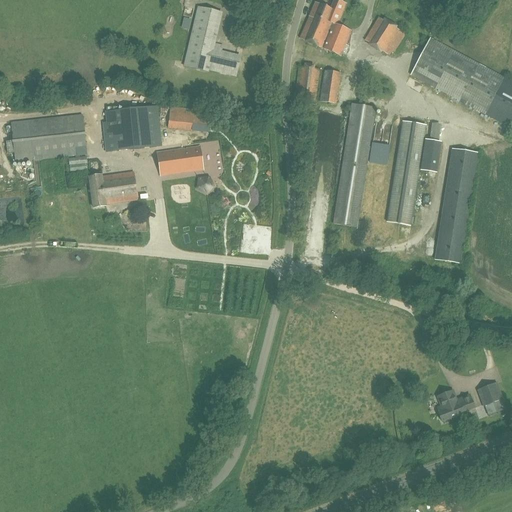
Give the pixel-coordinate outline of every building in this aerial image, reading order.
[(315,3),(300,39),(317,46),(326,26),(330,27),(340,33),(342,28),(336,25),(346,4),(337,0),(334,0),(330,9),(315,3)] [(208,71),(208,69),(214,44),(222,13),(198,7),(184,66),(208,71)] [(393,27),(378,18),(365,41),(380,50),(393,27)] [(330,27),(326,26),(317,46),(341,57),(351,31),(342,28),(340,33),(330,27)] [(430,39),(411,75),(486,115),(505,79),(430,39)] [(222,46),(214,44),(208,69),(236,76),(241,57),(221,52),(222,46)] [(319,70),(299,67),(295,98),(315,101),(319,70)] [(336,104),(341,73),(324,70),(319,102),(336,104)] [(511,82),(505,79),(486,115),(511,128),(511,82)] [(374,107),(351,104),(333,224),(356,227),(374,107)] [(106,152),(161,146),(157,107),(106,113),(107,123),(103,124),(106,152)] [(186,109),(170,107),(168,127),(192,130),(194,116),(195,113),(185,112),(186,109)] [(82,115),(11,122),(15,162),(87,154),(82,115)] [(210,118),(194,116),(192,130),(208,132),(210,118)] [(425,126),(402,122),(387,222),(410,225),(425,126)] [(378,125),(378,148),(394,148),(394,125),(378,125)] [(441,172),(444,141),(428,139),(425,170),(441,172)] [(158,153),(161,175),(203,169),(200,147),(158,153)] [(452,149),(434,260),(461,264),(478,153),(452,149)] [(101,175),(89,177),(91,192),(136,186),(134,173),(102,177),(101,175)] [(137,200),(136,186),(91,192),(93,207),(106,205),(106,204),(137,200)] [(496,383),(476,390),(482,406),(502,399),(496,383)] [(439,413),(442,422),(464,414),(463,412),(474,408),(470,395),(456,400),(452,391),(444,394),(445,397),(439,400),(441,406),(437,408),(439,413)]
